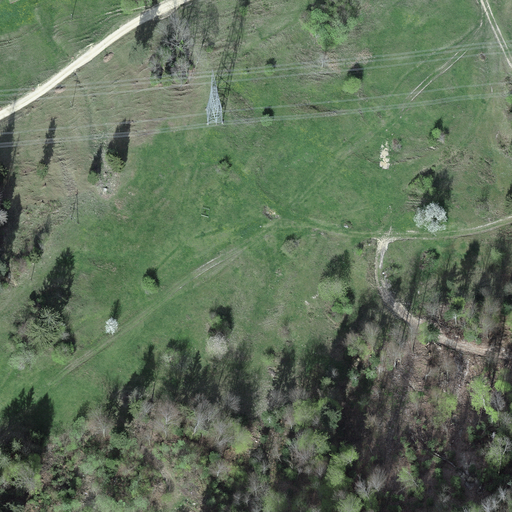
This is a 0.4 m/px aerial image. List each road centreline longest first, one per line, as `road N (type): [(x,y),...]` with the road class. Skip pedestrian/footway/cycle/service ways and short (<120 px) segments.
road 1 (track): [(511,217),(448,232),(260,234),(57,378),(0,408)]
road 2 (track): [(0,115),(178,0)]
